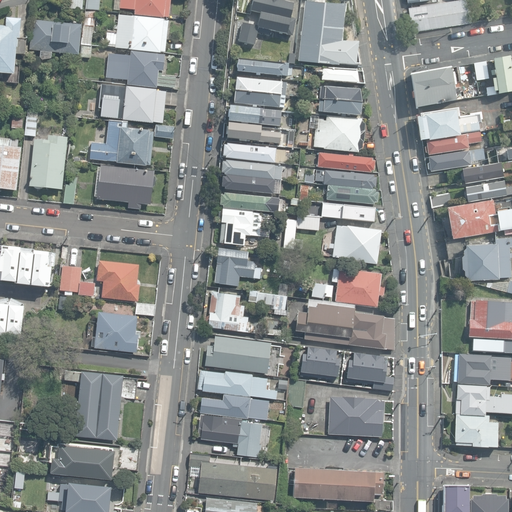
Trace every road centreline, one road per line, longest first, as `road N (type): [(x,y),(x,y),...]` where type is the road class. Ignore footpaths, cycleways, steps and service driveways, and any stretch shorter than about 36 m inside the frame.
road 1 (secondary): [(388,55),(418,284),(418,466)]
road 2 (residential): [(158,511),(186,236)]
road 3 (residential): [(186,236),(212,0)]
road 4 (residential): [(186,236),(0,216)]
road 5 (unclassified): [(388,55),(511,36)]
